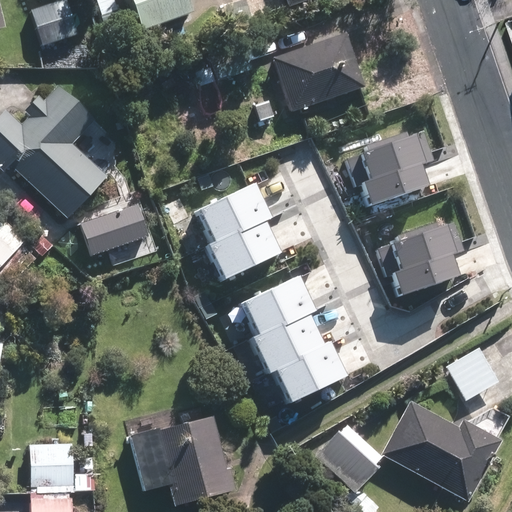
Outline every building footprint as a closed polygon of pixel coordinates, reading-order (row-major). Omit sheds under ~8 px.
[(169,0),(114,0),(128,36),(176,18),(169,0)] [(236,3),(217,10),(223,26),(242,20),(236,3)] [(54,10),(29,18),(38,47),(63,40),(54,10)] [(343,36),(276,57),(291,104),(358,83),(343,36)] [(0,121),(0,166),(3,163),(56,214),(90,179),(57,148),(82,121),(52,93),(13,134),(0,121)] [(366,177),(358,180),(366,204),(423,184),(415,161),(418,160),(409,134),(357,152),(366,177)] [(195,206),(211,241),(261,218),(266,216),(250,182),(195,206)] [(126,212),(78,228),(87,256),(136,240),(126,212)] [(276,251),(261,218),(211,241),(206,243),(221,276),(276,251)] [(397,268),(389,270),(397,294),(454,274),(446,251),(449,250),(440,224),(388,243),(397,268)] [(0,259),(14,245),(0,232),(0,259)] [(401,342),(372,257),(312,278),(341,363),(401,342)] [(239,298),(255,333),(305,310),(310,308),(294,274),(239,298)] [(320,342),(305,310),(255,333),(251,335),(266,368),(271,365),(320,342)] [(320,342),(271,365),(287,398),(341,372),(325,340),(320,342)] [(492,387),(472,353),(442,370),(462,404),(492,387)] [(457,430),(409,404),(386,448),(462,489),(490,437),(462,422),(457,430)] [(203,424),(127,444),(139,486),(163,480),(171,508),(230,493),(225,473),(217,475),(203,424)] [(342,425),(318,453),(350,481),(374,454),(342,425)] [(66,449),(26,452),(28,489),(69,486),(66,449)] [(65,511),(65,503),(28,503),(28,511),(65,511)]
